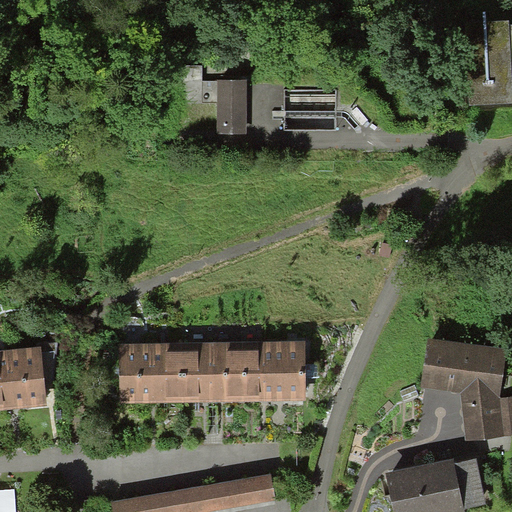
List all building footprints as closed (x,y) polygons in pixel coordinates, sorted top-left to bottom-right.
[(511,28),(510,29),(510,24),(468,25),(470,104),(511,103),(511,28)] [(200,67),(182,67),(183,103),(213,102),(214,137),(247,137),(246,83),(201,84),(200,67)] [(464,391),(467,440),(511,433),(511,396),(499,399),(504,351),(427,343),(422,387),(464,391)] [(0,404),(45,401),(41,347),(0,350),(0,404)] [(307,404),(307,349),(119,350),(119,405),(307,404)] [(472,456),(388,471),(395,511),(451,511),(481,506),(472,456)] [(216,511),(277,501),(271,472),(110,503),(111,511),(216,511)]
